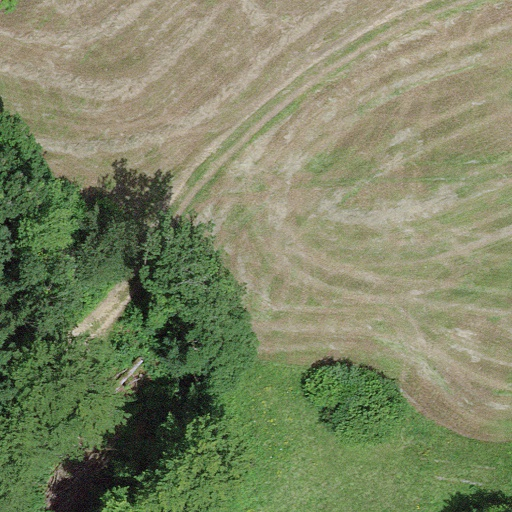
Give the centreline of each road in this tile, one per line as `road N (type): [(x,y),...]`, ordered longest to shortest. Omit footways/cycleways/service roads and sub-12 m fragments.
road 1 (track): [(451,0),(330,57),(246,122),(206,164),(208,192),(277,196),(511,180)]
road 2 (track): [(0,366),(20,367),(66,348),(206,164)]
